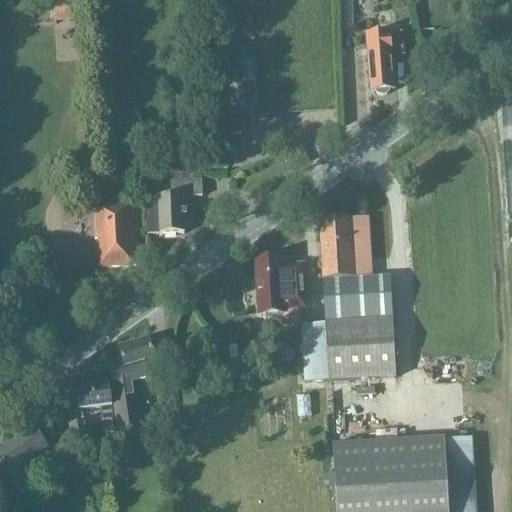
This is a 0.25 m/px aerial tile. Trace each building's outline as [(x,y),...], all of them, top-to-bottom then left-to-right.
[(76,0),(54,0),(55,23),(78,23),(76,0)] [(403,34),(368,37),(369,58),(372,92),(377,92),(377,95),(380,97),(384,97),(387,96),(390,94),(390,91),(395,91),(392,57),(405,56),(403,34)] [(232,107),(245,107),(244,83),(256,83),(255,62),(229,64),(232,107)] [(176,174),(176,183),(172,183),(172,198),(147,199),(148,236),(161,236),(185,235),(184,223),(191,223),(190,198),(203,198),(202,173),(176,174)] [(138,205),(111,207),(110,207),(110,211),(95,211),(97,241),(99,241),(100,269),(140,267),(139,239),(140,239),(138,205)] [(327,326),(302,327),(306,385),(397,379),(391,279),(354,281),(353,262),(352,241),(364,240),(363,220),(320,222),(325,303),(327,324),(327,326)] [(280,261),(258,262),(260,297),(261,318),(280,317),(281,327),(300,326),(299,313),(306,312),(305,290),(303,268),(281,269),(280,261)] [(113,384),(114,390),(115,394),(114,394),(120,444),(146,441),(139,388),(153,384),(148,368),(157,366),(150,341),(120,350),(124,362),(108,367),(112,384),(113,384)] [(108,378),(77,382),(81,412),(101,409),(103,422),(114,421),(112,408),(113,408),(108,378)] [(75,454),(91,452),(86,424),(70,427),(72,436),(75,454)] [(34,431),(0,454),(0,461),(17,486),(35,473),(42,484),(76,458),(75,454),(72,436),(49,451),(34,431)] [(449,511),(445,441),(333,448),(337,511),(449,511)]
